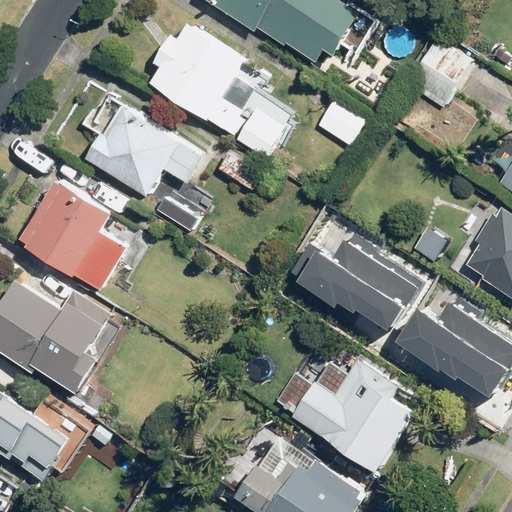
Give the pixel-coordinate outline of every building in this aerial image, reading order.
[(369,11),(351,0),(210,0),(260,31),(261,29),(288,46),(290,43),(321,63),(330,49),(340,55),(369,11)] [(166,66),(155,84),(212,121),(213,119),(239,136),(249,121),(244,117),(263,88),(243,75),(253,60),(194,23),(184,38),(178,33),(159,62),(166,66)] [(479,61),(443,36),(411,83),(446,107),(479,61)] [(373,120),(341,99),(323,126),(355,147),(373,120)] [(151,195),(169,168),(191,183),(209,156),(128,103),(93,157),(151,195)] [(268,175),(233,151),(222,167),(257,190),(268,175)] [(34,243),(31,247),(106,290),(134,246),(108,231),(119,213),(107,205),(116,191),(85,172),(76,187),(72,184),(71,186),(63,181),(25,237),(34,243)] [(204,217),(179,203),(170,219),(195,233),(204,217)] [(511,209),(508,207),(501,217),(497,214),(480,240),(485,243),(471,264),(488,275),(486,278),(511,294),(511,209)] [(456,239),(432,223),(416,249),(440,265),(456,239)] [(0,295),(0,347),(40,372),(43,366),(54,373),(52,376),(82,395),(106,357),(96,351),(113,324),(111,323),(118,313),(79,289),(67,308),(22,279),(9,300),(0,295)] [(420,285),(406,308),(359,280),(342,308),(358,318),(354,323),(385,342),(381,349),(450,391),(482,337),(441,312),(447,302),(420,285)] [(373,365),(327,434),(384,471),(423,413),(397,396),(404,385),(373,365)] [(0,453),(5,457),(7,454),(53,481),(80,437),(0,384),(0,453)] [(241,497),(263,511),(361,511),(371,498),(368,496),(371,490),(322,458),(321,460),(284,436),(265,466),(262,464),(241,497)]
